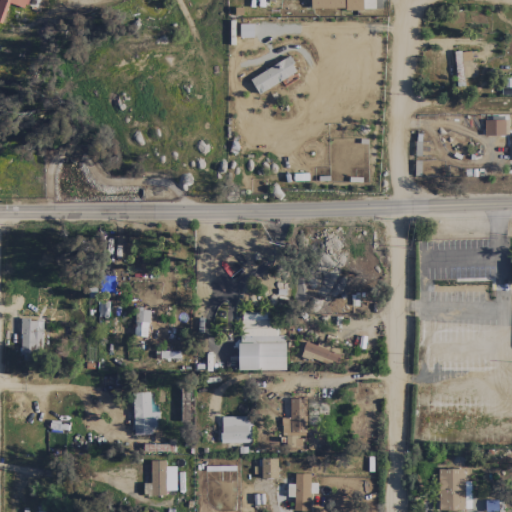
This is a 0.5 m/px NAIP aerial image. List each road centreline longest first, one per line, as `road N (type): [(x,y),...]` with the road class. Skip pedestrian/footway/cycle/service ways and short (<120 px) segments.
road 1 (tertiary): [(0,208),(511,200)]
road 2 (residential): [(388,511),(386,0)]
